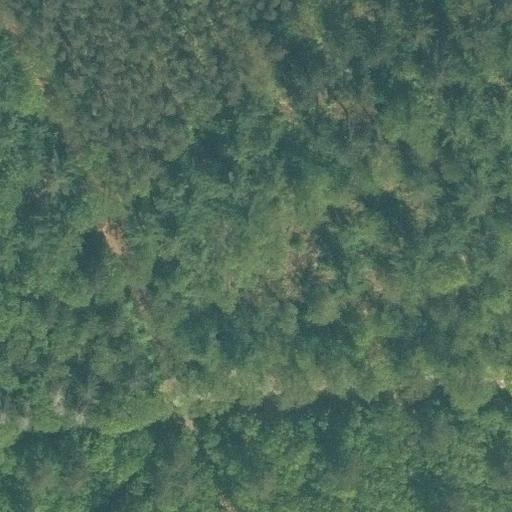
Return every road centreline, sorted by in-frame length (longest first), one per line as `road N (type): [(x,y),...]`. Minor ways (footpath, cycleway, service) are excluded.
road 1 (track): [(0,10),(255,511)]
road 2 (track): [(0,411),(401,362),(511,363)]
road 3 (track): [(322,0),(0,301)]
road 4 (track): [(85,511),(186,389)]
